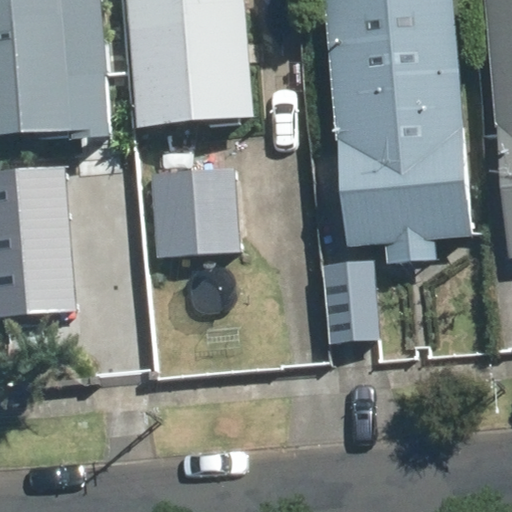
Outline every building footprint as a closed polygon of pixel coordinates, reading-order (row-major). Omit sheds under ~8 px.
[(103,0),(0,0),(0,142),(112,135),(103,0)] [(246,0),(131,0),(141,130),(255,122),(246,0)] [(458,0),(332,0),(350,249),(384,247),(385,268),(440,264),(438,244),(475,241),(458,0)] [(511,0),(492,0),(511,261),(511,260),(511,0)] [(0,168),(0,311),(88,302),(71,160),(0,168)] [(165,176),(172,250),(250,243),(243,169),(165,176)] [(375,267),(315,272),(324,371),(384,366),(375,267)] [(511,275),(503,276),(509,341),(511,340),(511,275)]
